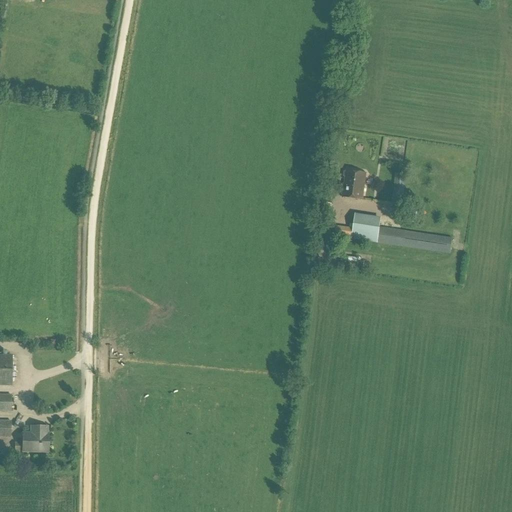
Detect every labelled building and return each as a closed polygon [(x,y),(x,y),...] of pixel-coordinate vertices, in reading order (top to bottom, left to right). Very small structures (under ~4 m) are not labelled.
[(346,170),(343,197),(362,199),(366,173),(346,170)] [(395,173),(393,194),(404,195),(406,174),(395,173)] [(410,180),(408,197),(415,198),(416,180),(410,180)] [(424,223),(423,212),(416,212),(417,223),(424,223)] [(336,225),(334,238),(385,243),(412,247),(414,231),(379,226),(381,217),(355,213),(353,228),(336,225)] [(414,231),(412,247),(450,254),(453,238),(414,231)] [(0,354),(0,386),(12,387),(13,355),(0,354)] [(0,395),(0,437),(11,438),(11,422),(0,421),(0,411),(11,412),(12,395),(0,395)] [(14,442),(14,451),(23,451),(23,452),(48,452),(49,435),(47,435),(48,427),(32,427),(32,434),(24,434),(23,442),(14,442)]
